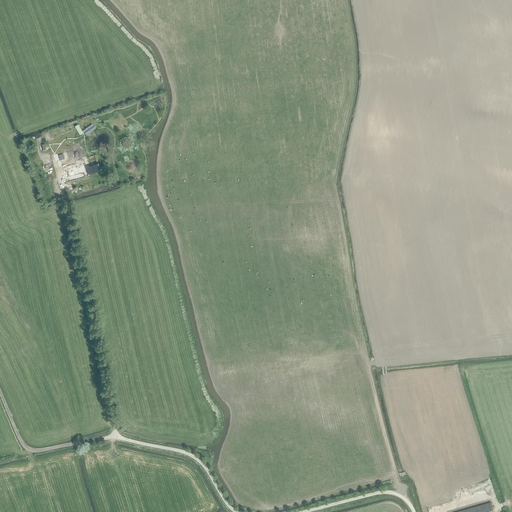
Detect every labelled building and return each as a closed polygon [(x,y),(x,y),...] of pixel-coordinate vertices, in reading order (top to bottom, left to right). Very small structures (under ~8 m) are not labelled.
[(84,133),(87,136),(95,128),(93,125),(84,133)] [(59,153),(62,165),(75,162),(72,150),(59,153)] [(90,156),(91,162),(94,161),(95,163),(99,162),(97,154),(90,156)] [(88,158),(63,165),(67,181),(102,172),(99,164),(90,166),(88,158)] [(460,511),(493,511),(491,503),(460,511)]
